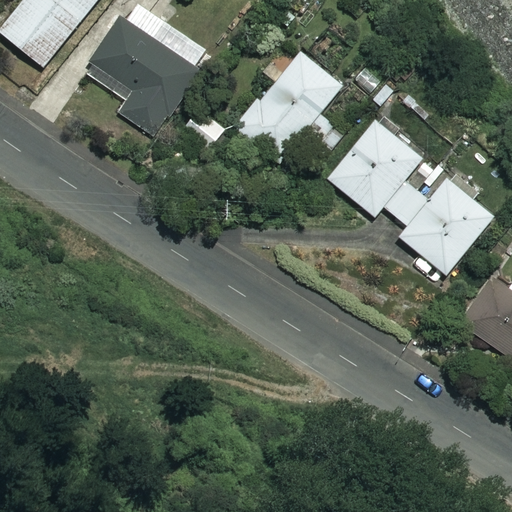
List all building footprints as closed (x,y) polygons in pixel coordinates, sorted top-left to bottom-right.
[(48,73),(107,0),(31,0),(3,35),(48,73)] [(156,143),(208,74),(130,13),(90,64),(96,69),(91,75),(118,96),(125,86),(138,96),(122,117),(156,143)] [(354,87),(305,49),(234,130),(280,171),(354,87)] [(232,133),(205,111),(189,131),(215,153),(232,133)] [(410,227),(431,202),(410,184),(428,162),(382,123),(332,181),(378,220),(388,209),(410,227)] [(499,220),(453,181),(403,239),(450,279),(499,220)] [(511,293),(499,284),(468,326),(511,358),(511,293)]
